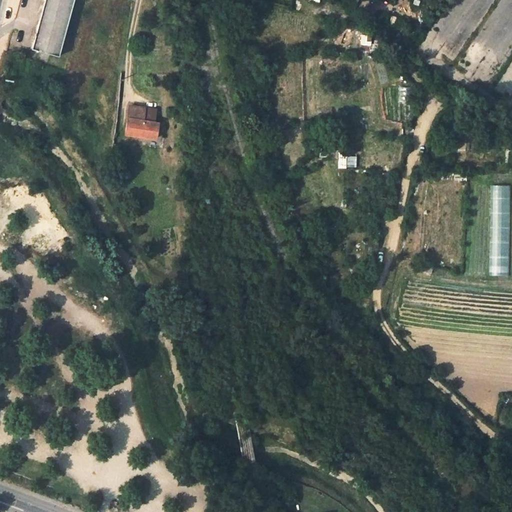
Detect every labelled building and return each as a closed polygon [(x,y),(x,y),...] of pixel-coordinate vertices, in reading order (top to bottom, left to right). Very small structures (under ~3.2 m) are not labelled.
[(42,0),(29,46),(57,54),(72,0),(42,0)] [(354,43),(355,29),(335,28),(334,41),(354,43)] [(327,52),(329,36),(316,35),(314,50),(327,52)] [(316,116),(316,60),(304,60),(304,116),(316,116)] [(338,70),(339,60),(327,60),(327,70),(338,70)] [(142,120),(144,108),(129,106),(125,133),(156,138),(158,122),(142,120)] [(399,111),(398,121),(406,121),(406,111),(399,111)] [(367,134),(383,133),(383,125),(367,125),(367,134)] [(509,185),(490,185),(489,276),(508,277),(509,185)] [(483,275),(484,249),(467,249),(466,275),(483,275)]
